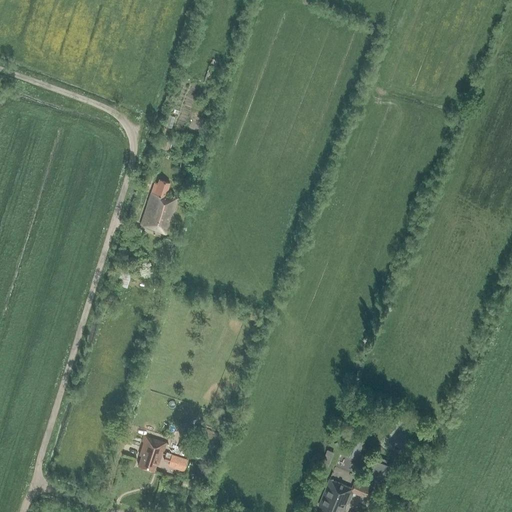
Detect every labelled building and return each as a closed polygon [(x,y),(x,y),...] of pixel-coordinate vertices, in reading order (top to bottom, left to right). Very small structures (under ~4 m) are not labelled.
[(175,117),(169,115),(165,126),(171,128),(175,117)] [(164,140),(161,146),(168,149),(170,142),(164,140)] [(166,233),(177,198),(166,194),(170,183),(159,179),(157,184),(154,183),(140,225),(166,233)] [(162,255),(167,257),(171,248),(165,246),(162,255)] [(130,287),(132,268),(122,266),(119,286),(130,287)] [(181,442),(213,454),(216,442),(190,435),(191,431),(186,429),(181,442)] [(159,461),(165,443),(143,436),(142,440),(144,441),(141,448),(143,449),(138,465),(155,470),(158,460),(159,461)] [(176,464),(179,456),(166,452),(163,460),(176,464)] [(363,453),(358,466),(362,468),(361,470),(382,478),(383,476),(385,476),(390,463),(363,453)] [(192,490),(195,482),(184,478),(181,486),(192,490)] [(369,498),(373,487),(355,480),(352,488),(330,479),(319,505),(322,507),(320,511),(344,511),(346,509),(344,509),(347,503),(348,503),(353,492),(369,498)] [(190,490),(188,496),(194,499),(196,492),(190,490)]
